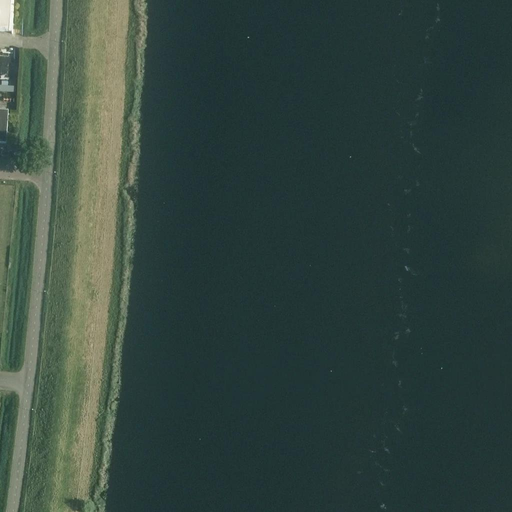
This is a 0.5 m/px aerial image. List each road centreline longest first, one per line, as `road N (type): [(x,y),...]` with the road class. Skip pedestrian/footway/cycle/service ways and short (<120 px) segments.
road 1 (tertiary): [(11,511),(47,174)]
road 2 (tertiary): [(47,174),(56,0)]
